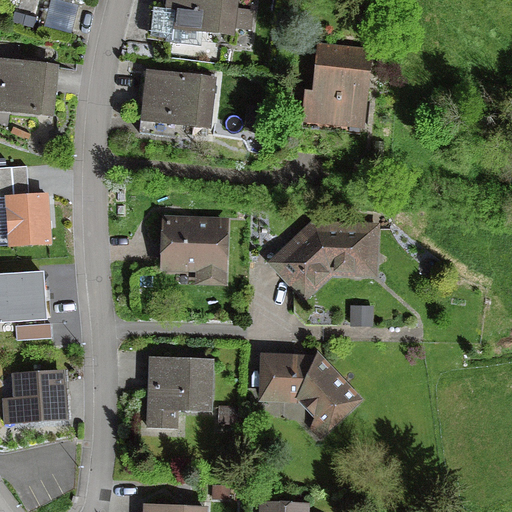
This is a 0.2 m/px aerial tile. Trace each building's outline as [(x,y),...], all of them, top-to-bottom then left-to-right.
[(230,33),(233,0),(168,0),(167,10),(151,9),(148,37),(160,39),(160,42),(190,45),(192,29),(230,33)] [(47,8),(40,6),(37,20),(43,22),(47,8)] [(365,55),(318,50),(313,96),(321,97),(318,121),(358,125),(361,92),(359,87),(354,85),(355,75),(363,76),(365,55)] [(0,109),(49,115),(54,69),(0,63),(0,109)] [(206,126),(211,81),(147,74),(143,104),(151,105),(149,119),(138,117),(136,134),(186,139),(188,124),(206,126)] [(46,193),(10,195),(12,240),(48,237),(46,193)] [(220,269),(222,224),(163,222),(161,267),(220,269)] [(308,271),(370,273),(371,229),(317,227),(314,228),(313,239),(298,238),(271,264),(292,286),(308,271)] [(48,268),(0,272),(0,321),(52,317),(48,268)] [(357,314),(358,332),(378,331),(377,313),(357,314)] [(325,428),(354,400),(316,360),(261,358),(260,398),(298,399),(325,428)] [(207,361),(150,359),(148,409),(205,411),(207,361)] [(13,376),(16,421),(60,419),(57,373),(13,376)] [(236,424),(236,409),(224,408),(223,423),(236,424)]
